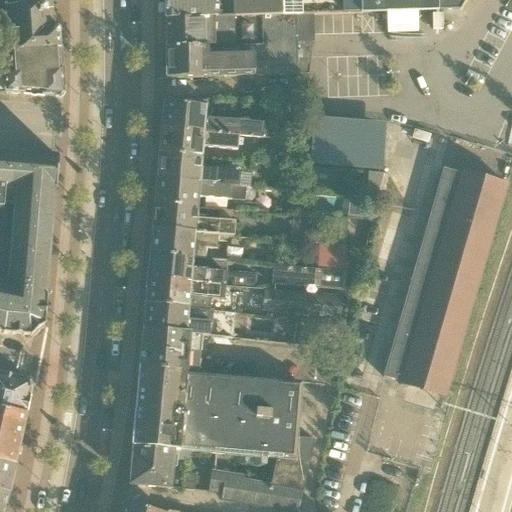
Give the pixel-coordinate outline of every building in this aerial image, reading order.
[(0,0),(0,8),(53,5),(52,0),(0,0)] [(165,0),(166,20),(282,17),(282,18),(296,17),(305,17),(361,15),(361,14),(360,0),(165,0)] [(360,0),(361,14),(459,11),(460,12),(466,0),(360,0)] [(60,50),(59,35),(54,31),(52,12),(47,12),(47,6),(53,6),(53,5),(0,8),(0,19),(1,20),(1,34),(7,34),(8,53),(1,53),(0,54),(8,53),(60,50)] [(297,76),(296,17),(282,18),(282,17),(166,20),(166,50),(214,48),(214,58),(253,56),(254,77),(297,76)] [(166,80),(254,77),(253,56),(214,58),(214,48),(166,50),(166,80)] [(8,53),(0,54),(0,72),(2,74),(5,74),(6,94),(23,96),(44,98),(44,97),(55,98),(58,98),(60,97),(62,94),(63,92),(63,90),(62,71),(60,50),(8,53)] [(162,130),(238,138),(267,141),(269,126),(205,120),(207,103),(175,100),(175,105),(165,105),(162,130)] [(383,169),(385,122),(312,118),(310,166),(383,169)] [(238,140),(238,138),(162,130),(160,155),(201,159),(202,148),(237,151),(238,147),(242,147),(242,141),(238,140)] [(56,190),(59,158),(8,154),(8,153),(7,154),(0,153),(0,209),(4,210),(4,205),(14,206),(7,286),(0,284),(0,334),(3,335),(2,335),(3,335),(31,338),(31,337),(32,339),(45,328),(44,327),(44,326),(47,298),(47,297),(56,190)] [(160,155),(158,180),(238,188),(239,174),(200,170),(201,159),(160,155)] [(382,169),(363,170),(365,196),(383,195),(382,169)] [(445,399),(507,187),(460,174),(460,177),(443,172),(384,378),(401,383),(400,386),(445,399)] [(198,199),(236,202),(244,203),(246,189),(238,188),(158,180),(156,206),(197,210),(198,199)] [(196,221),(197,210),(156,206),(153,231),(219,236),(233,238),(234,225),(196,221)] [(318,245),(348,248),(350,222),(294,217),(292,243),(318,245)] [(218,249),(219,236),(153,231),(151,256),(205,261),(207,249),(218,249)] [(346,267),(348,248),(318,245),(316,270),(345,273),(346,267)] [(228,263),(205,261),(151,256),(149,281),(226,288),(255,290),(256,278),(227,276),(228,263)] [(344,291),(345,273),(316,270),(274,267),(272,285),(344,291)] [(225,302),(226,288),(149,281),(147,306),(188,310),(189,299),(225,302)] [(342,300),(322,298),(265,291),(263,311),(339,320),(342,300)] [(188,311),(188,310),(147,306),(144,332),(202,337),(221,339),(223,314),(188,311)] [(200,362),(202,337),(144,332),(141,370),(188,374),(198,375),(200,362)] [(184,412),(188,374),(141,370),(137,408),(184,412)] [(294,439),(295,422),(298,383),(198,375),(188,374),(184,412),(181,452),(276,461),(309,463),(314,442),(314,441),(294,439)] [(0,410),(27,416),(31,399),(30,399),(32,389),(33,388),(29,381),(28,381),(0,375),(0,410)] [(137,408),(134,448),(174,451),(173,452),(181,452),(184,412),(137,408)] [(0,435),(21,441),(27,416),(0,410),(0,435)] [(0,462),(15,466),(21,441),(0,435),(0,462)] [(174,451),(134,448),(130,487),(170,490),(173,452),(174,451)] [(298,511),(301,494),(309,463),(276,461),(272,487),(243,482),(244,478),(212,473),(209,493),(223,496),(222,500),(221,501),(284,511),(298,511)] [(0,491),(9,494),(10,492),(9,492),(10,484),(11,484),(15,466),(0,462),(0,491)] [(196,477),(185,476),(183,491),(194,492),(196,477)] [(0,511),(5,511),(9,494),(0,491),(0,511)]
